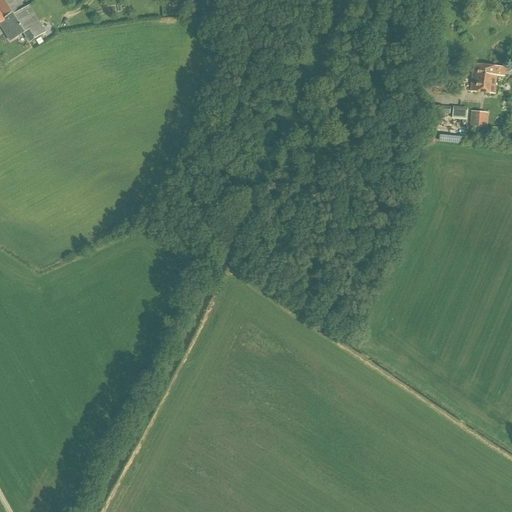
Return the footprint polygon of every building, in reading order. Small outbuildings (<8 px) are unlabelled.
[(25,8),(19,0),(0,0),(0,26),(10,41),(23,33),(30,42),(45,33),(28,6),(25,8)] [(473,65),(470,92),(494,94),(496,76),(504,77),(505,68),(473,65)] [(442,125),(443,108),(433,107),(432,125),(442,125)] [(468,110),(453,109),(452,121),(467,122),(468,110)] [(486,128),(488,113),(471,111),(469,126),(486,128)]
